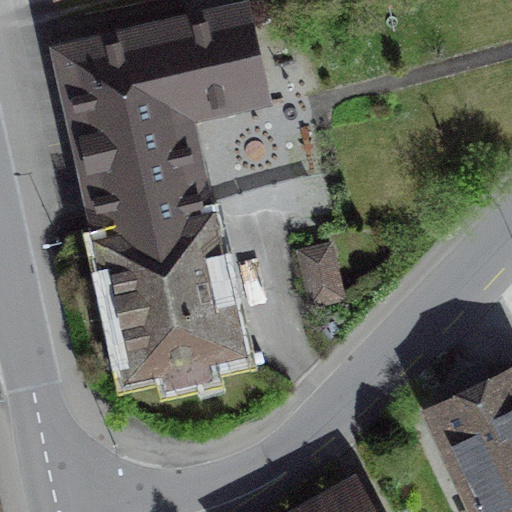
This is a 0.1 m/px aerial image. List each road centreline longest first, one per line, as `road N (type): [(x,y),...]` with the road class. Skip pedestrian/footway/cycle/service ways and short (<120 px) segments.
road 1 (tertiary): [(511,243),(282,458),(223,492),(163,511)]
road 2 (tertiary): [(58,511),(0,249)]
